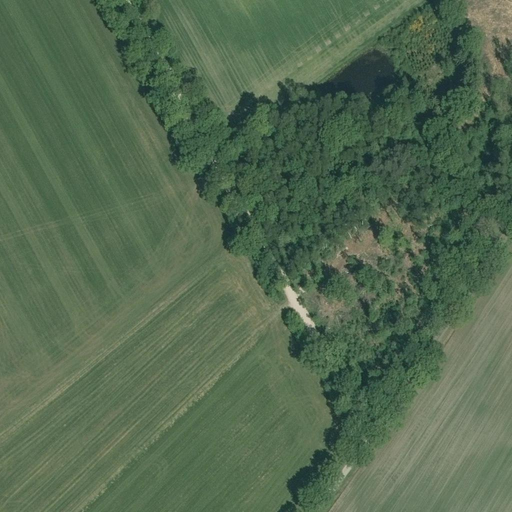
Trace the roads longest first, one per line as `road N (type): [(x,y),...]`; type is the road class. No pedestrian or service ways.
road 1 (track): [(369,438),(124,0)]
road 2 (unclassified): [(316,511),(511,225)]
